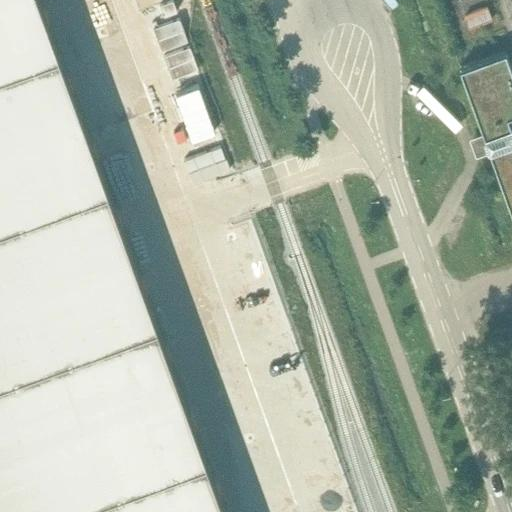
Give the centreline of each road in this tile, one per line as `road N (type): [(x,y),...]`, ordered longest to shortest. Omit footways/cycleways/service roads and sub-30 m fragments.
road 1 (unclassified): [(510,511),(379,141)]
road 2 (unknown): [(191,211),(112,0)]
road 3 (unclassified): [(379,141),(386,58),(361,0)]
